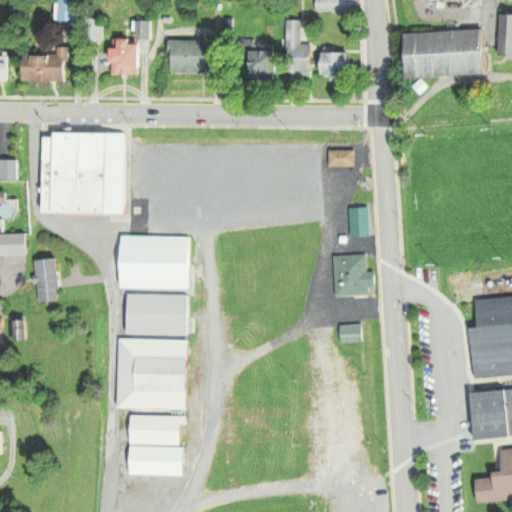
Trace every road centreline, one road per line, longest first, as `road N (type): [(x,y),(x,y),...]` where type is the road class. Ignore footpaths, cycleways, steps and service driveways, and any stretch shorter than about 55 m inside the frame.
road 1 (residential): [(407,511),(376,0)]
road 2 (residential): [(0,111),(382,119)]
